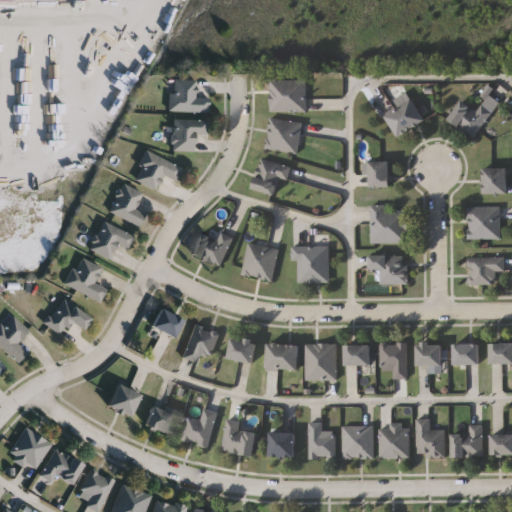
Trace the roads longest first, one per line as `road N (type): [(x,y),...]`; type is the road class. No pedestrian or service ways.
road 1 (residential): [(32,386),(93,435),(174,472),(288,492),(511,487)]
road 2 (residential): [(238,84),(232,148),(150,263),(107,349),(32,386),(0,422)]
road 3 (residential): [(150,263),(218,302),(293,316),(511,313)]
road 4 (residential): [(438,166),(439,314)]
